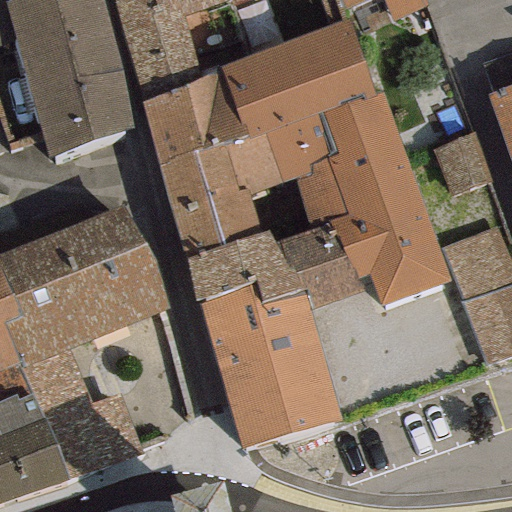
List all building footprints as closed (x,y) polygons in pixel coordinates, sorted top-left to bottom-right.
[(47,159),(132,128),(119,70),(101,0),(0,0),(0,46),(13,43),(47,159)] [(111,0),(142,102),(220,70),(247,58),(229,0),(111,0)] [(422,0),(337,0),(341,7),(358,0),(383,0),(392,19),(425,6),(422,0)] [(321,113),(373,97),(346,19),(247,58),(220,70),(245,136),(246,139),(262,136),(280,184),(296,178),(297,180),(308,176),(307,167),(324,160),(334,157),(321,113)] [(157,167),(245,136),(220,70),(142,102),(139,103),(157,167)] [(511,85),(485,96),(511,171),(511,85)] [(447,283),(381,94),(373,97),(321,113),(334,157),(324,160),(307,167),(308,176),(297,180),(293,181),(309,229),(327,222),(356,281),(366,276),(372,289),(379,307),(447,283)] [(248,198),(280,184),(262,136),(246,139),(245,136),(157,167),(184,260),(260,235),(248,198)] [(451,200),(492,186),(476,141),(435,155),(451,200)] [(152,256),(122,207),(0,254),(0,275),(21,327),(6,333),(18,363),(20,369),(65,351),(167,310),(152,256)] [(308,312),(372,289),(366,276),(356,281),(327,222),(309,229),(273,242),(267,233),(260,235),(184,260),(195,306),(198,305),(255,287),(258,303),(302,293),(308,312)] [(511,262),(499,229),(441,251),(454,288),(483,368),(511,357),(511,262)] [(0,370),(18,363),(6,333),(21,327),(0,275),(0,370)] [(243,450),(341,420),(308,312),(302,293),(258,303),(255,287),(198,305),(243,450)] [(65,351),(20,369),(29,395),(67,479),(140,456),(115,396),(88,407),(65,351)] [(0,504),(67,479),(29,395),(16,402),(12,397),(0,401),(0,504)] [(172,511),(229,511),(222,482),(168,496),(172,511)]
